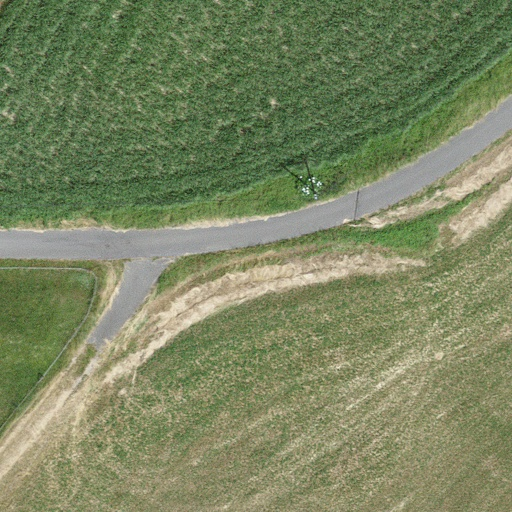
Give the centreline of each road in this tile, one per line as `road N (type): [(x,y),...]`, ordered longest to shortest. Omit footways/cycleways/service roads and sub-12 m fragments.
road 1 (unclassified): [(0,228),(206,227),(476,150),(511,120)]
road 2 (track): [(206,227),(116,314),(0,462)]
